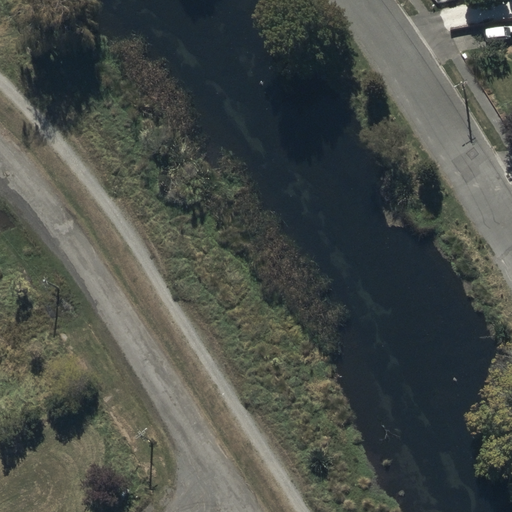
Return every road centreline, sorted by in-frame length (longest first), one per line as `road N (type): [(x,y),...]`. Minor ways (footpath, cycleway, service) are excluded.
road 1 (track): [(0,154),(117,309),(240,511)]
road 2 (residential): [(362,0),(511,235)]
